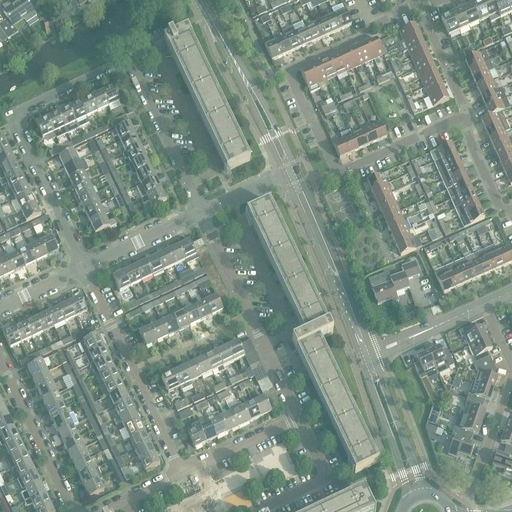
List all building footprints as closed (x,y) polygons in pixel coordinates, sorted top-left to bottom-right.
[(0,24),(0,29),(8,40),(17,33),(13,27),(23,20),(26,23),(35,17),(23,0),(20,0),(2,12),(7,20),(0,24)] [(283,6),(280,0),(279,0),(270,4),(273,10),(283,6)] [(499,18),(500,19),(500,18),(492,1),(493,1),(492,0),(483,0),(481,1),(488,19),(490,22),(499,18)] [(503,0),(494,0),(493,1),(492,1),(500,18),(510,14),(503,0)] [(511,0),(503,0),(510,14),(511,13),(511,0)] [(478,23),(488,19),(481,1),(471,5),(478,23)] [(310,4),(306,5),(311,16),(315,14),(312,9),(313,9),(310,4)] [(332,9),(334,14),(341,31),(351,26),(344,10),(342,5),(332,9)] [(471,5),(461,10),(469,27),(478,23),(471,5)] [(461,10),(451,14),(459,32),(469,27),(461,10)] [(334,14),(324,19),(331,35),(341,31),(334,14)] [(449,36),(459,32),(451,14),(441,19),(449,36)] [(324,19),(314,23),(321,39),(331,35),(324,19)] [(59,20),(53,23),(58,31),(64,27),(59,20)] [(302,22),(292,26),(302,48),(312,44),(304,28),(302,22)] [(314,23),(304,28),(312,44),(321,39),(314,23)] [(282,31),(285,36),(292,53),(302,48),(292,26),(282,31)] [(399,33),(404,42),(419,35),(415,26),(399,33)] [(226,172),(250,161),(250,160),(247,162),(189,40),(191,38),(187,29),(172,36),(172,34),(166,37),(167,39),(163,40),(168,50),(170,48),(228,170),(226,171),(226,172)] [(404,42),(408,52),(424,45),(419,35),(404,42)] [(285,36),(275,41),(282,57),(292,53),(285,36)] [(377,40),(367,45),(374,61),(384,56),(382,52),(379,46),(377,40)] [(272,62),(282,57),(275,41),(265,45),(272,62)] [(364,65),(374,61),(367,45),(357,49),(364,65)] [(408,52),(412,61),(428,54),(424,45),(408,52)] [(355,69),(364,65),(357,49),(348,53),(355,69)] [(14,51),(8,53),(10,59),(16,57),(14,51)] [(346,73),(355,69),(348,53),(339,57),(346,73)] [(412,61),(416,70),(432,63),(428,54),(412,61)] [(465,61),(469,70),(485,63),(480,54),(465,61)] [(336,77),(346,73),(339,57),(329,62),(336,77)] [(327,81),(336,77),(329,62),(320,66),(327,81)] [(489,62),(485,63),(469,70),(473,80),(494,70),(495,70),(494,66),(491,67),(489,62)] [(416,70),(420,80),(436,73),(432,63),(416,70)] [(317,86),(327,81),(320,66),(310,70),(317,86)] [(308,90),(317,86),(310,70),(301,74),(308,90)] [(498,77),(494,70),(473,80),(477,89),(493,82),(492,80),(498,77)] [(420,80),(424,89),(440,82),(436,73),(420,80)] [(424,89),(429,99),(444,92),(440,82),(424,89)] [(477,89),(481,98),(497,92),(493,82),(477,89)] [(112,87),(101,93),(108,107),(119,102),(112,87)] [(502,89),(497,92),(481,98),(485,108),(506,99),(502,89)] [(448,101),(444,92),(429,99),(433,108),(448,101)] [(101,93),(89,98),(97,113),(108,107),(101,93)] [(89,98),(79,103),(86,118),(97,113),(89,98)] [(510,108),(506,99),(485,108),(489,117),(490,117),(501,112),(510,108)] [(79,103),(68,108),(75,123),(86,118),(79,103)] [(395,104),(383,109),(388,123),(400,118),(395,104)] [(78,129),(75,123),(68,108),(57,113),(67,134),(78,129)] [(481,121),(485,130),(505,121),(501,112),(490,117),(489,117),(481,121)] [(56,139),(67,134),(57,113),(46,118),(55,138),(56,138),(56,139)] [(114,120),(114,121),(117,126),(128,121),(125,115),(114,120)] [(48,142),(55,138),(46,118),(34,124),(42,139),(46,139),(48,142)] [(114,121),(103,127),(106,132),(117,126),(114,121)] [(509,131),(505,121),(485,130),(489,140),(505,133),(509,131)] [(380,122),(370,126),(377,142),(387,138),(380,122)] [(117,136),(120,142),(135,135),(129,123),(111,132),(113,138),(117,136)] [(367,147),(377,142),(370,126),(360,131),(367,147)] [(103,127),(92,132),(95,137),(106,132),(103,127)] [(339,134),(342,139),(349,155),(358,151),(351,135),(348,129),(339,134)] [(360,131),(351,135),(358,151),(367,147),(360,131)] [(84,142),(95,137),(92,132),(82,137),(84,142)] [(509,142),(505,133),(489,140),(493,149),(509,142)] [(120,142),(125,153),(140,146),(135,135),(120,142)] [(82,137),(71,142),(73,147),(84,142),(82,137)] [(0,155),(9,151),(3,139),(0,140),(0,155)] [(339,159),(349,155),(342,139),(332,144),(339,159)] [(96,142),(100,151),(105,149),(100,140),(96,142)] [(511,140),(509,142),(493,149),(498,158),(511,151),(511,140)] [(88,144),(93,155),(98,153),(92,141),(88,144)] [(62,153),(73,147),(71,142),(60,147),(60,148),(62,153)] [(430,153),(434,163),(455,154),(451,144),(430,153)] [(51,158),(62,153),(60,148),(60,147),(60,146),(48,152),(51,158)] [(127,157),(130,164),(145,157),(140,146),(125,153),(122,154),(124,158),(127,157)] [(100,151),(105,162),(110,160),(105,149),(100,151)] [(0,155),(0,168),(14,161),(9,151),(0,155)] [(58,158),(64,169),(78,162),(73,151),(58,158)] [(511,151),(498,158),(502,168),(511,163),(511,151)] [(93,155),(98,166),(103,163),(98,153),(93,155)] [(434,163),(438,172),(459,163),(455,154),(434,163)] [(135,175),(150,168),(145,157),(130,164),(127,165),(132,176),(135,175)] [(83,160),(78,162),(64,169),(69,180),(83,173),(88,170),(88,168),(85,162),(83,160)] [(105,162),(111,173),(115,171),(110,160),(105,162)] [(0,180),(1,182),(20,172),(14,161),(0,168),(0,180)] [(98,166),(103,177),(108,175),(103,163),(98,166)] [(438,172),(442,182),(463,172),(459,163),(438,172)] [(511,163),(502,168),(506,177),(511,174),(511,163)] [(401,167),(387,173),(389,176),(402,170),(401,167)] [(135,175),(141,185),(155,178),(150,168),(135,175)] [(111,173),(116,184),(120,182),(115,171),(111,173)] [(7,185),(10,190),(25,183),(20,172),(1,182),(0,181),(0,185),(1,188),(7,185)] [(446,191),(452,189),(468,182),(463,172),(442,182),(446,191)] [(69,180),(74,191),(89,184),(83,173),(69,180)] [(367,181),(371,192),(387,185),(382,174),(367,181)] [(113,185),(108,175),(103,177),(109,188),(113,185)] [(136,188),(141,198),(161,189),(155,178),(141,185),(136,188)] [(116,184),(121,195),(126,193),(120,182),(116,184)] [(472,191),(468,182),(452,189),(446,191),(451,200),(472,191)] [(10,190),(15,201),(30,194),(25,183),(10,190)] [(74,191),(79,202),(94,195),(89,184),(74,191)] [(109,188),(114,198),(118,196),(113,185),(109,188)] [(371,192),(375,201),(391,194),(387,185),(371,192)] [(166,201),(161,189),(141,198),(141,199),(140,199),(143,205),(148,202),(151,208),(166,201)] [(451,200),(455,210),(476,200),(472,191),(451,200)] [(131,204),(126,193),(121,195),(126,206),(131,204)] [(16,214),(20,212),(35,205),(30,194),(15,201),(11,203),(16,214)] [(375,201),(380,210),(395,204),(391,194),(375,201)] [(79,202),(84,213),(99,205),(94,195),(79,202)] [(114,198),(119,209),(124,207),(118,196),(114,198)] [(455,210),(459,219),(480,210),(476,200),(455,210)] [(357,473),(375,465),(317,341),(332,334),(328,325),(325,327),(267,205),(270,203),(269,202),(246,213),(246,214),(249,213),(307,335),(291,342),(296,351),(299,350),(357,473)] [(136,215),(131,204),(126,206),(132,217),(136,215)] [(380,210),(384,220),(399,213),(395,204),(380,210)] [(40,215),(35,205),(20,212),(25,223),(40,215)] [(102,211),(99,205),(84,213),(89,223),(104,216),(111,213),(108,208),(102,211)] [(128,217),(124,207),(119,209),(123,219),(128,217)] [(484,220),(480,210),(459,219),(463,229),(484,220)] [(384,220),(388,229),(403,222),(399,213),(384,220)] [(12,216),(6,219),(11,230),(17,227),(12,216)] [(107,223),(104,216),(89,223),(95,235),(116,225),(113,220),(107,223)] [(11,230),(6,219),(1,221),(6,232),(11,230)] [(40,219),(30,224),(32,229),(42,224),(40,219)] [(388,229),(392,238),(407,231),(403,222),(388,229)] [(30,224),(19,229),(21,234),(32,229),(30,224)] [(17,230),(8,234),(11,239),(21,234),(19,229),(17,230)] [(392,238),(396,248),(411,241),(407,231),(392,238)] [(8,234),(0,238),(0,244),(11,239),(8,234)] [(50,237),(39,243),(46,258),(58,252),(50,237)] [(201,240),(190,245),(194,251),(204,246),(201,240)] [(178,246),(185,261),(186,265),(198,259),(196,257),(194,251),(190,245),(189,241),(178,246)] [(416,250),(411,241),(396,248),(400,257),(416,250)] [(39,243),(28,248),(35,263),(46,258),(39,243)] [(493,245),(483,250),(493,272),(503,267),(496,251),(493,245)] [(174,266),(185,261),(178,246),(167,251),(174,266)] [(207,252),(204,246),(194,251),(196,257),(207,252)] [(511,260),(506,247),(496,251),(503,267),(511,263),(511,260)] [(28,248),(17,253),(24,268),(35,263),(28,248)] [(483,250),(473,254),(483,276),(493,272),(483,250)] [(167,251),(156,257),(163,272),(174,266),(167,251)] [(196,257),(198,259),(199,262),(209,257),(207,252),(196,257)] [(17,253),(7,258),(6,258),(13,273),(24,268),(17,253)] [(0,257),(0,258),(0,273),(3,279),(13,273),(6,258),(7,258),(5,254),(0,256),(0,257)] [(473,254),(463,259),(473,281),(483,276),(473,254)] [(156,257),(145,262),(152,277),(163,272),(156,257)] [(199,262),(201,267),(212,262),(209,257),(199,262)] [(463,259),(454,263),(463,285),(473,281),(463,259)] [(145,262),(134,267),(141,282),(152,277),(145,262)] [(201,267),(204,272),(214,267),(212,262),(201,267)] [(388,273),(369,280),(372,290),(377,305),(391,300),(397,299),(395,294),(403,292),(409,290),(406,281),(419,276),(418,274),(414,263),(401,268),(403,275),(390,280),(388,273)] [(454,263),(444,267),(453,289),(463,285),(454,263)] [(134,267),(123,272),(131,287),(141,282),(134,267)] [(204,272),(206,277),(217,272),(214,267),(204,272)] [(443,294),(453,289),(444,267),(433,272),(436,278),(443,294)] [(119,293),(131,287),(123,272),(111,278),(119,293)] [(201,272),(192,276),(194,281),(203,276),(201,272)] [(206,277),(206,278),(209,283),(219,278),(217,272),(206,277)] [(192,276),(181,281),(183,286),(194,281),(192,276)] [(204,278),(195,283),(197,288),(207,283),(204,278)] [(209,283),(211,288),(222,283),(219,278),(209,283)] [(181,281),(170,286),(172,291),(183,286),(181,281)] [(195,283),(184,288),(186,293),(197,288),(195,283)] [(211,288),(213,293),(224,288),(222,283),(211,288)] [(161,296),(172,291),(170,286),(159,291),(161,296)] [(184,288),(173,293),(176,298),(186,293),(184,288)] [(213,293),(215,296),(216,298),(226,293),(224,288),(213,293)] [(159,291),(148,297),(150,301),(161,296),(159,291)] [(173,293),(162,298),(165,303),(176,298),(173,293)] [(229,298),(226,293),(216,298),(219,303),(229,298)] [(219,303),(216,298),(215,296),(204,302),(211,317),(223,311),(221,308),(219,303)] [(79,297),(68,302),(76,318),(87,313),(79,297)] [(148,297),(137,302),(140,306),(150,301),(148,297)] [(162,298),(151,303),(154,308),(165,303),(162,298)] [(231,303),(229,298),(219,303),(221,308),(231,303)] [(68,302),(57,308),(65,323),(76,318),(68,302)] [(128,312),(140,306),(137,302),(125,307),(128,312)] [(204,302),(193,307),(200,322),(211,317),(204,302)] [(151,303),(141,308),(143,313),(154,308),(151,303)] [(193,307),(182,312),(190,327),(200,322),(193,307)] [(57,308),(47,313),(54,328),(65,323),(57,308)] [(131,319),(143,313),(141,308),(129,314),(129,315),(131,319)] [(431,308),(425,310),(427,319),(433,317),(431,308)] [(179,332),(190,327),(182,312),(172,317),(179,332)] [(43,333),(54,328),(47,313),(36,318),(43,333)] [(158,319),(160,322),(168,338),(179,332),(172,317),(171,317),(170,314),(158,319)] [(36,318),(25,323),(32,339),(43,333),(36,318)] [(160,322),(150,327),(157,343),(168,338),(160,322)] [(25,323),(14,328),(21,344),(32,339),(25,323)] [(464,337),(469,347),(486,339),(481,328),(474,331),(471,326),(458,332),(462,338),(464,337)] [(94,327),(82,332),(85,337),(96,332),(94,327)] [(146,348),(157,343),(150,327),(138,333),(146,348)] [(9,349),(21,344),(14,328),(2,334),(9,349)] [(82,332),(72,338),(74,342),(85,337),(82,332)] [(79,344),(84,355),(103,347),(98,336),(79,344)] [(72,338),(61,343),(63,347),(74,342),(72,338)] [(491,350),(486,339),(469,347),(474,358),(470,359),(470,360),(473,365),(487,359),(484,354),(491,350)] [(249,341),(239,346),(242,352),(252,347),(249,341)] [(237,342),(226,347),(233,363),(244,357),(244,356),(242,352),(239,346),(237,342)] [(52,353),(63,347),(61,343),(50,348),(52,353)] [(84,355),(90,366),(108,358),(103,347),(84,355)] [(226,347),(215,352),(223,368),(233,363),(226,347)] [(254,351),(252,347),(242,352),(244,356),(254,351)] [(50,348),(39,353),(41,358),(52,353),(50,348)] [(439,348),(428,353),(438,375),(451,370),(449,367),(454,365),(448,352),(442,354),(439,348)] [(244,356),(244,357),(246,361),(257,357),(254,351),(244,356)] [(224,371),(223,368),(215,352),(205,357),(212,373),(217,370),(219,374),(224,371)] [(39,353),(28,358),(30,363),(41,358),(39,353)] [(57,355),(62,366),(66,364),(61,353),(57,355)] [(65,355),(68,363),(73,361),(70,353),(65,355)] [(428,380),(438,375),(428,353),(416,358),(420,365),(414,368),(420,381),(427,378),(428,380)] [(205,357),(194,363),(201,378),(212,373),(205,357)] [(246,361),(249,367),(259,362),(257,357),(246,361)] [(21,368),(30,363),(28,358),(18,363),(21,368)] [(90,366),(95,377),(113,369),(108,358),(90,366)] [(493,372),(487,359),(473,365),(476,372),(479,373),(475,384),(493,390),(497,378),(492,376),(493,372)] [(27,369),(33,380),(47,373),(45,368),(50,366),(47,360),(27,369)] [(68,363),(74,374),(78,372),(73,361),(68,363)] [(249,367),(251,372),(262,367),(259,362),(249,367)] [(194,363),(183,368),(190,383),(201,378),(194,363)] [(62,366),(67,377),(72,375),(66,364),(62,366)] [(264,373),(262,367),(251,372),(254,377),(264,373)] [(192,387),(190,383),(183,368),(172,373),(179,388),(181,392),(192,387)] [(95,377),(100,388),(118,379),(113,369),(95,377)] [(74,374),(79,385),(84,383),(78,372),(74,374)] [(33,380),(38,391),(53,384),(47,373),(33,380)] [(168,394),(179,388),(172,373),(161,378),(168,394)] [(254,377),(256,383),(267,378),(264,373),(254,377)] [(77,386),(72,375),(67,377),(72,388),(77,386)] [(455,377),(451,387),(458,390),(462,380),(455,377)] [(256,383),(259,388),(269,383),(267,378),(256,383)] [(105,399),(109,397),(124,390),(118,379),(100,388),(105,399)] [(79,385),(84,395),(89,393),(84,383),(79,385)] [(259,388),(262,393),(272,388),(269,383),(259,388)] [(489,402),(493,390),(475,384),(472,383),(467,400),(480,405),(482,399),(489,402)] [(38,391),(43,402),(58,395),(53,384),(38,391)] [(72,388),(77,399),(82,396),(77,386),(72,388)] [(262,393),(264,398),(274,393),(272,388),(262,393)] [(109,397),(114,408),(129,401),(124,390),(109,397)] [(84,395),(89,407),(94,404),(89,393),(84,395)] [(277,399),(274,393),(264,398),(266,404),(277,399)] [(43,402),(48,413),(63,406),(58,395),(43,402)] [(87,407),(82,396),(77,399),(82,410),(87,407)] [(266,404),(264,398),(253,403),(260,418),(271,413),(269,409),(266,404)] [(280,405),(277,399),(266,404),(269,409),(280,405)] [(478,410),(480,405),(467,400),(464,406),(467,407),(463,418),(481,424),(485,412),(478,410)] [(114,408),(120,418),(134,412),(129,401),(114,408)] [(177,413),(189,407),(185,401),(174,406),(177,413)] [(253,403),(242,409),(249,423),(260,418),(253,403)] [(89,407),(94,417),(99,415),(94,404),(89,407)] [(65,410),(63,406),(48,413),(53,424),(72,415),(72,414),(69,408),(65,410)] [(0,409),(0,422),(8,418),(3,407),(0,409)] [(82,410),(88,420),(92,418),(87,407),(82,410)] [(428,422),(437,425),(441,409),(432,407),(428,422)] [(238,429),(249,423),(242,409),(231,414),(238,429)] [(182,422),(193,417),(190,410),(179,416),(182,422)] [(122,423),(125,429),(139,422),(134,412),(120,418),(113,422),(115,426),(122,423)] [(73,413),(72,414),(72,415),(53,424),(58,434),(73,427),(73,426),(78,424),(73,413)] [(215,422),(209,424),(216,439),(227,434),(220,419),(218,414),(212,416),(215,422)] [(231,414),(220,419),(227,434),(238,429),(231,414)] [(94,417),(99,428),(104,426),(99,415),(94,417)] [(0,435),(14,429),(8,418),(0,422),(0,435)] [(97,429),(92,418),(88,420),(93,431),(97,429)] [(477,436),(481,424),(463,418),(459,429),(455,427),(453,433),(467,438),(467,439),(468,439),(470,433),(477,436)] [(202,421),(196,424),(206,444),(216,439),(209,424),(204,427),(202,421)] [(124,443),(130,440),(144,433),(139,422),(125,429),(119,432),(124,443)] [(195,449),(206,444),(196,424),(191,427),(193,432),(188,434),(195,449)] [(427,425),(426,428),(429,440),(433,441),(435,435),(438,429),(427,425)] [(99,428),(104,439),(109,436),(104,426),(99,428)] [(58,434),(64,445),(78,438),(73,427),(58,434)] [(0,445),(1,448),(4,447),(19,440),(14,429),(0,435),(0,445)] [(93,431),(98,442),(102,440),(97,429),(93,431)] [(508,447),(506,452),(511,454),(511,434),(504,432),(500,444),(508,447)] [(130,440),(135,451),(149,444),(144,433),(130,440)] [(465,443),(467,439),(467,438),(453,433),(450,439),(453,440),(448,455),(456,458),(457,454),(469,458),(474,446),(465,443)] [(104,439),(110,450),(115,447),(109,436),(104,439)] [(64,445),(69,456),(83,449),(78,438),(64,445)] [(4,447),(10,457),(24,451),(19,440),(4,447)] [(98,442),(103,453),(108,451),(102,440),(98,442)] [(135,451),(140,462),(155,455),(149,444),(135,451)] [(110,450),(115,461),(120,458),(115,447),(110,450)] [(69,456),(74,467),(89,460),(83,449),(69,456)] [(10,457),(15,468),(29,461),(24,451),(10,457)] [(113,462),(108,451),(103,453),(108,464),(113,462)] [(511,454),(506,452),(505,457),(496,454),(492,466),(504,471),(503,474),(511,477),(511,474),(511,454)] [(160,466),(155,455),(140,462),(145,473),(160,466)] [(115,461),(120,471),(125,469),(120,458),(115,461)] [(91,465),(89,460),(74,467),(79,478),(97,469),(94,463),(91,465)] [(15,468),(20,479),(34,472),(29,461),(15,468)] [(131,479),(126,469),(126,468),(125,469),(120,471),(125,482),(131,479)] [(102,480),(97,469),(79,478),(84,489),(99,482),(99,481),(102,480)] [(20,479),(25,490),(39,483),(34,472),(20,479)] [(123,483),(118,472),(118,473),(113,475),(112,475),(118,486),(123,483)] [(104,492),(99,482),(84,489),(89,499),(104,492)] [(30,501),(45,494),(39,483),(25,490),(20,493),(25,504),(30,501)] [(0,489),(6,499),(10,497),(5,486),(0,489)] [(32,505),(36,511),(50,505),(45,494),(30,501),(25,504),(27,508),(32,505)] [(371,511),(364,496),(330,511),(371,511)] [(7,511),(8,511),(3,501),(0,501),(0,507),(2,511),(7,511)]
